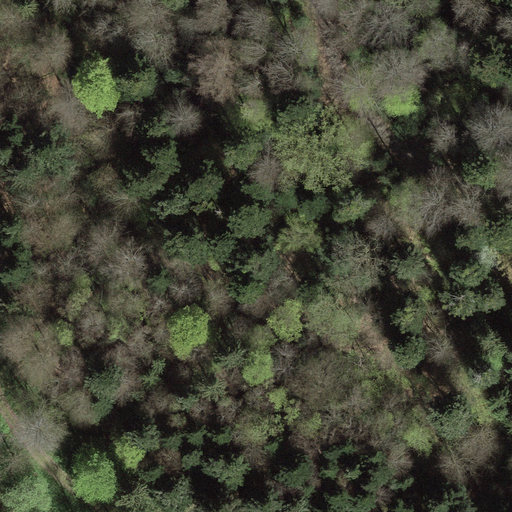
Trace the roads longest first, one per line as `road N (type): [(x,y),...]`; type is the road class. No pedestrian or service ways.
road 1 (track): [(511,188),(431,173),(374,130),(333,68),(320,0)]
road 2 (track): [(0,407),(33,455),(109,511)]
